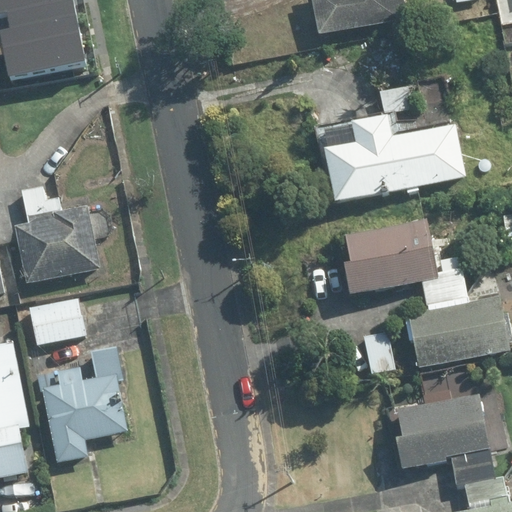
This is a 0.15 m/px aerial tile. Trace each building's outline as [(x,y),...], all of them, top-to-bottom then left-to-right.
[(42,0),(3,7),(7,33),(80,21),(76,0),(42,0)] [(320,0),(327,36),(413,21),(409,0),(320,0)] [(7,33),(12,60),(85,47),(80,21),(7,33)] [(12,60),(16,86),(90,74),(85,47),(12,60)] [(473,182),(465,129),(403,139),(399,117),(365,122),(369,144),(337,149),(345,202),(473,182)] [(68,213),(65,198),(51,201),(49,186),(24,190),(30,225),(22,227),(31,284),(107,272),(97,208),(68,213)] [(437,223),(355,237),(359,263),(349,265),(354,294),(446,279),(437,223)] [(0,294),(12,291),(0,238),(0,294)] [(478,304),(472,269),(447,274),(448,281),(431,285),(436,312),(416,316),(426,368),(511,351),(511,324),(507,299),(478,304)] [(86,300),(37,310),(45,346),(93,336),(86,300)] [(394,332),(369,336),(377,375),(401,370),(394,332)] [(39,429),(22,345),(0,349),(0,481),(40,473),(31,430),(39,429)] [(52,376),(64,463),(95,458),(92,439),(135,432),(123,349),(100,352),(104,378),(89,380),(88,371),(52,376)] [(399,412),(410,468),(453,460),(458,487),(498,479),(481,395),(399,412)] [(505,479),(469,487),(474,511),(511,511),(511,505),(505,479)]
